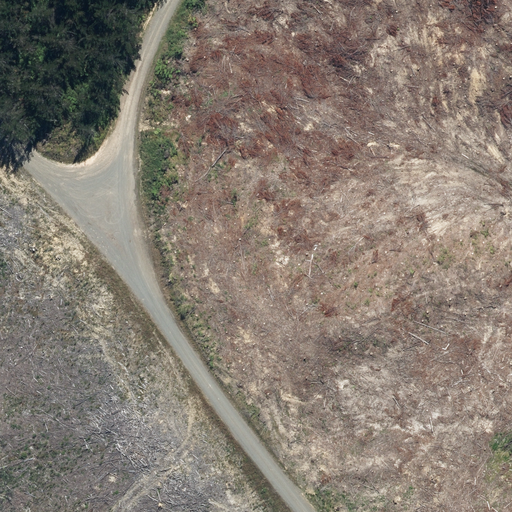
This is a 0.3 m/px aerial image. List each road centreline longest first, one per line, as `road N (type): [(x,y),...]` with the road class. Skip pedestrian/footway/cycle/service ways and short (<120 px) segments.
road 1 (track): [(304,511),(138,295),(0,136)]
road 2 (track): [(138,295),(125,196),(127,125),(155,32),(178,0)]
road 3 (track): [(16,157),(50,176),(82,176),(107,160),(127,125)]
